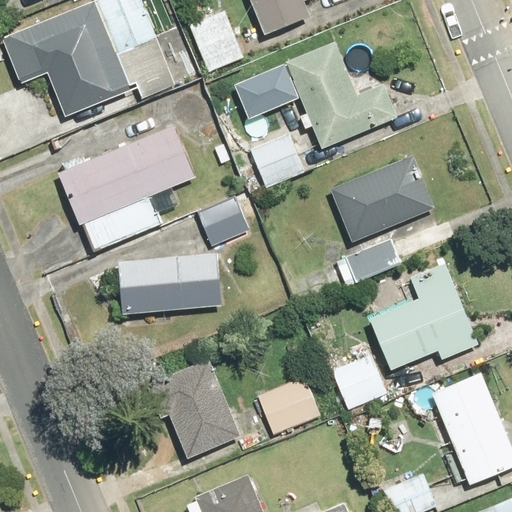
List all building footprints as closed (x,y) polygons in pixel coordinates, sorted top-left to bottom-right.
[(249,0),(265,39),(309,21),(303,5),(314,0),(249,0)] [(130,91),(94,3),(2,39),(21,87),(48,76),(64,117),(130,91)] [(224,11),(190,25),(209,71),(243,57),(224,11)] [(335,45),(285,65),(321,151),(398,119),(385,87),(357,98),(335,45)] [(57,175),(78,227),(195,181),(174,129),(57,175)] [(290,134),(251,150),(265,187),(305,171),(290,134)] [(413,157),(330,191),(352,245),(435,212),(413,157)] [(236,197),(199,214),(213,245),(250,228),(236,197)] [(392,239),(345,258),(336,261),(346,285),(355,281),(401,262),(392,239)] [(217,254),(118,265),(124,319),(223,308),(217,254)] [(418,301),(368,322),(390,375),(437,355),(441,364),(481,348),(446,264),(409,279),(418,301)] [(374,355),(333,373),(348,409),(389,392),(374,355)] [(241,437),(208,359),(152,382),(185,460),(241,437)] [(304,376),(257,394),(273,435),(320,417),(304,376)] [(511,450),(481,377),(431,397),(470,491),(511,473),(511,450)] [(423,474),(383,490),(391,511),(426,511),(437,508),(423,474)] [(262,511),(249,479),(195,501),(199,511),(262,511)] [(348,511),(345,503),(325,511),(348,511)] [(511,511),(511,503),(489,511),(511,511)]
